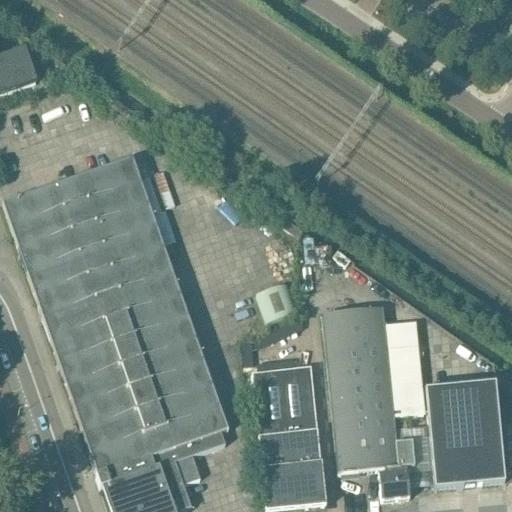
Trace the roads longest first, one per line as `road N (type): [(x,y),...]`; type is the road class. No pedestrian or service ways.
road 1 (residential): [(499,128),(307,0)]
road 2 (tertiary): [(75,511),(0,300)]
